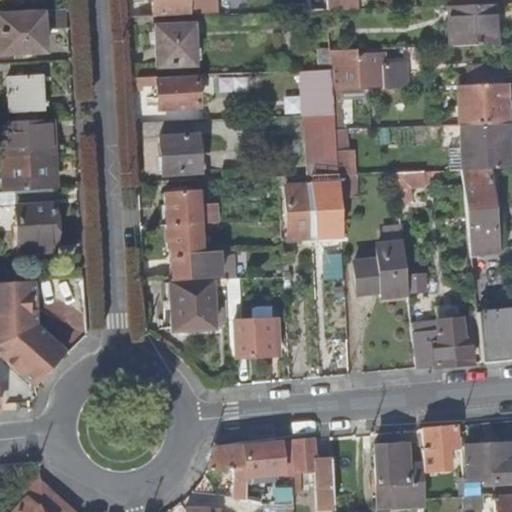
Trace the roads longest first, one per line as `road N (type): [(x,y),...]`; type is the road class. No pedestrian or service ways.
road 1 (residential): [(120,361),(98,0)]
road 2 (residential): [(511,388),(189,414)]
